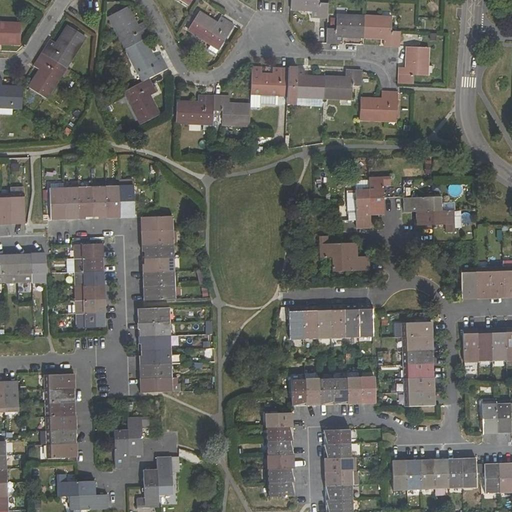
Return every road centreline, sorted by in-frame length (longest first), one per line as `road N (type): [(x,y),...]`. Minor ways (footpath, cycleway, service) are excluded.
road 1 (residential): [(386,56),(310,53),(273,34),(213,75),(191,73),(139,0)]
road 2 (residential): [(312,499),(310,420),(379,416),(451,442)]
road 3 (residential): [(61,230),(121,228),(123,348),(88,357)]
road 4 (residential): [(88,357),(93,455),(108,478),(130,477),(175,445)]
road 5 (residential): [(472,31),(469,114),(478,143),(511,177)]
road 6 (residential): [(451,442),(449,313)]
